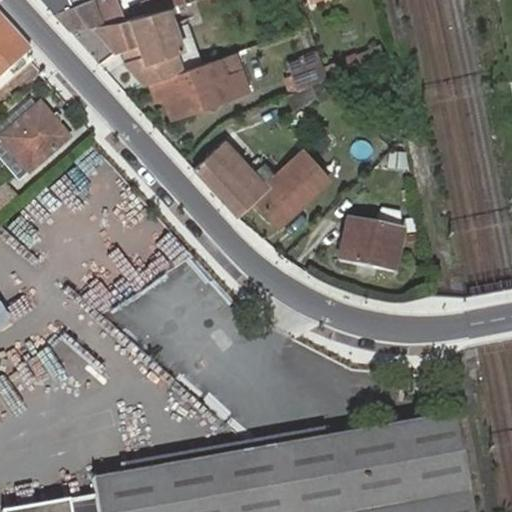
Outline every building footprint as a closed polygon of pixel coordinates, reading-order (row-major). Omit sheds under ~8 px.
[(70,32),(92,27),(106,24),(96,0),(70,0),(73,7),(54,15),(70,32)] [(96,0),(106,24),(122,20),(123,14),(116,0),(111,0),(104,3),(102,0),(96,0)] [(155,12),(172,8),(188,4),(186,0),(156,0),(150,3),(152,7),(155,12)] [(168,45),(182,39),(172,8),(155,12),(151,13),(147,14),(122,20),(106,24),(92,27),(117,54),(125,51),(127,57),(123,60),(126,64),(168,45)] [(0,77),(32,49),(0,16),(0,77)] [(186,51),(182,39),(168,45),(126,64),(144,83),(149,82),(172,74),(166,58),(179,53),(186,51)] [(184,69),(179,53),(166,58),(172,74),(184,69)] [(237,72),(231,53),(216,59),(222,76),(237,72)] [(184,69),(172,74),(149,82),(155,98),(164,96),(171,115),(244,91),(238,72),(237,72),(222,76),(216,59),(184,69)] [(317,100),(310,85),(283,97),(289,111),(317,100)] [(1,137),(31,172),(71,139),(40,103),(1,137)] [(194,168),(237,216),(256,199),(281,224),(329,180),(302,152),(266,185),(225,141),(194,168)] [(90,148),(76,160),(95,182),(109,170),(90,148)] [(75,161),(56,176),(78,203),(97,188),(75,161)] [(337,260),(390,272),(399,233),(346,221),(337,260)] [(469,511),(452,417),(269,451),(93,483),(95,501),(26,511),(469,511)]
